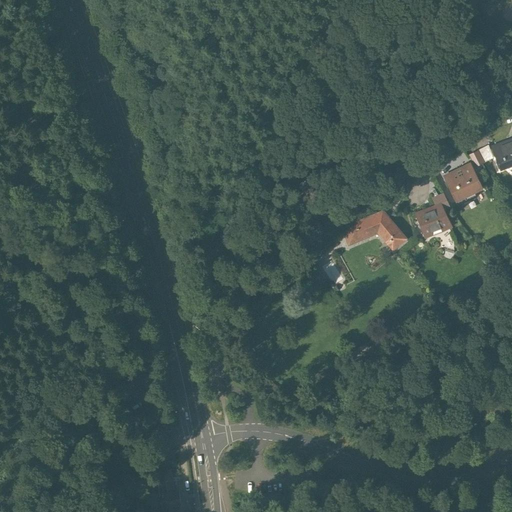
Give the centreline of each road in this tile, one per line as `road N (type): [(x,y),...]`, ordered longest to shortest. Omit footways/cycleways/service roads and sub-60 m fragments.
road 1 (primary): [(201,437),(157,255),(69,0)]
road 2 (track): [(209,336),(211,259),(273,91),(329,0)]
road 3 (residential): [(511,459),(428,472),(278,434),(201,437)]
road 4 (unknown): [(116,511),(90,387),(38,297)]
road 5 (residential): [(511,117),(457,145),(414,193)]
